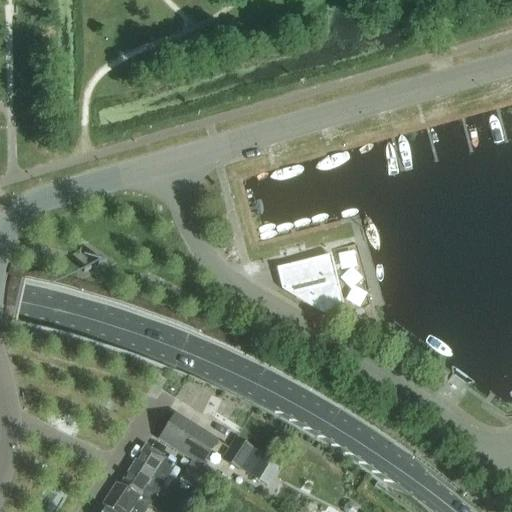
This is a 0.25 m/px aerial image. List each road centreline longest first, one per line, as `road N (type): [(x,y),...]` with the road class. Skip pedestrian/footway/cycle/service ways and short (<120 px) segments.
road 1 (primary): [(452,511),(331,425),(264,388),(116,328),(0,298)]
road 2 (residential): [(498,461),(229,281),(194,236),(170,163)]
road 3 (unclassified): [(170,163),(511,64)]
road 4 (unclassified): [(0,246),(32,203),(170,163)]
